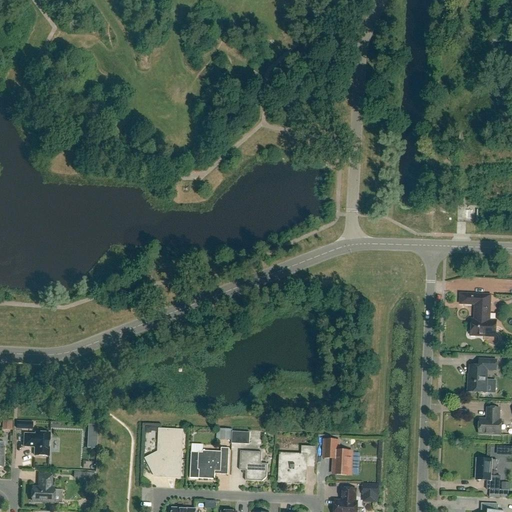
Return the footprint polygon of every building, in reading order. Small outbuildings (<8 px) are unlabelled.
[(489,321),(491,296),(461,294),(460,304),(475,305),(474,320),(472,320),(471,336),(496,337),(496,321),(489,321)] [(496,371),(497,361),(480,360),(480,367),(471,366),(470,382),(469,381),(468,392),(486,393),(487,370),(496,371)] [(499,420),(500,409),(487,408),(487,420),(480,419),(479,434),(501,435),(501,420),(499,420)] [(32,430),(33,422),(17,421),(17,429),(32,430)] [(171,478),(181,478),(183,431),(160,430),(158,452),(158,453),(146,459),(155,477),(167,470),(171,478)] [(221,431),(221,438),(231,438),(231,431),(231,430),(221,430),(221,431)] [(249,445),(250,433),(232,432),(231,444),(249,445)] [(49,457),(50,434),(35,433),(35,435),(24,434),(24,447),(34,448),(34,456),(49,457)] [(351,476),(352,452),(339,451),(339,441),(324,441),(324,459),(335,459),(335,466),(334,466),(333,475),(351,476)] [(315,468),(316,447),(302,446),(301,455),(280,454),(279,472),(282,472),(281,483),(288,483),(294,483),(294,481),(306,481),(306,468),(315,468)] [(228,470),(229,449),(221,448),(221,454),(219,454),(219,452),(203,451),(203,453),(199,453),(191,452),(190,479),(199,479),(215,480),(215,472),(221,472),(221,470),(228,470)] [(262,482),(267,478),(268,465),(261,464),(262,453),(241,452),(240,471),(246,471),(245,481),(262,482)] [(496,470),(497,469),(497,463),(496,461),(491,461),(491,460),(478,460),(477,481),(488,481),(487,490),(500,490),(500,477),(491,477),(491,470),(496,470)] [(95,474),(80,473),(80,483),(95,483),(95,474)] [(51,489),(52,476),(39,475),(39,488),(33,488),(32,502),(45,502),(45,504),(53,504),(54,489),(51,489)] [(363,485),(362,493),(379,494),(380,486),(363,485)] [(355,502),(356,490),(341,489),(341,490),(343,490),(342,502),(335,501),(334,511),(356,511),(357,502),(355,502)]
